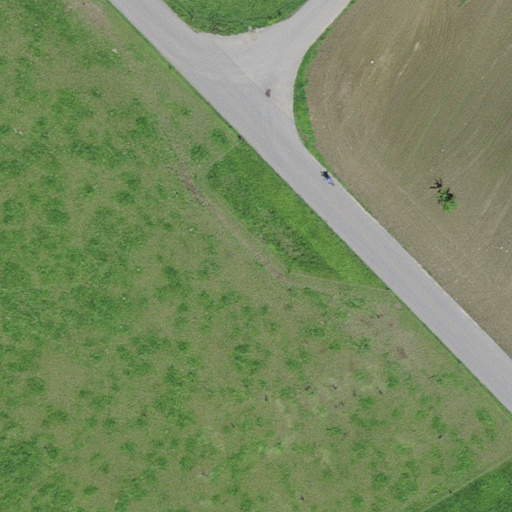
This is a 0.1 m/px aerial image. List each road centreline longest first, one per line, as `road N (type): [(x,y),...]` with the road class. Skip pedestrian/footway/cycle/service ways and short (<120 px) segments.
road 1 (unclassified): [(141,0),(511,384)]
road 2 (track): [(322,0),(235,95)]
